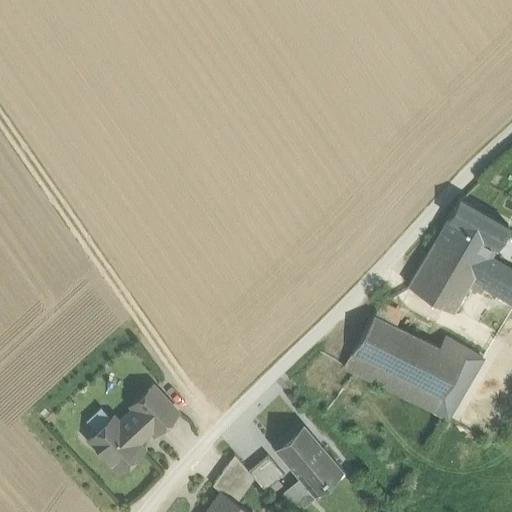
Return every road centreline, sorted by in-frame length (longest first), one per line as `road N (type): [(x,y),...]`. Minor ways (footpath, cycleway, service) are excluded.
road 1 (unclassified): [(511,132),(142,511)]
road 2 (track): [(214,430),(0,114)]
